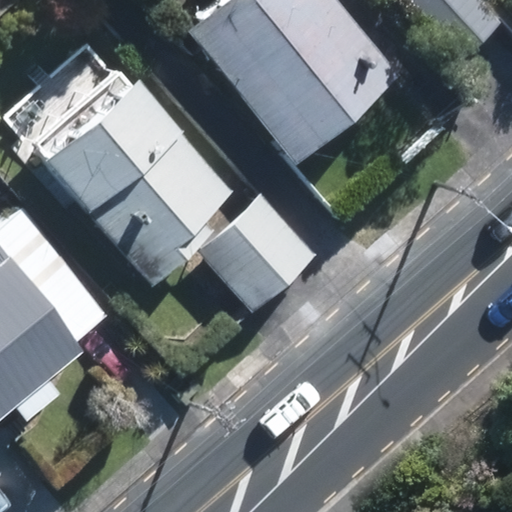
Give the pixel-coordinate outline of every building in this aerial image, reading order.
[(325,0),(192,0),(173,15),(272,146),(376,68),(325,0)] [(486,0),(414,0),(455,44),(494,8),(486,0)] [(103,55),(15,130),(72,196),(160,121),(103,55)] [(173,130),(80,205),(137,275),(230,199),(173,130)] [(306,251),(248,190),(190,246),(249,306),(306,251)] [(0,247),(0,392),(70,341),(0,247)]
